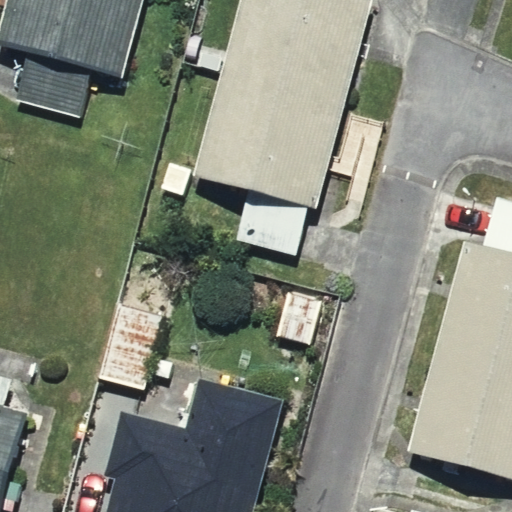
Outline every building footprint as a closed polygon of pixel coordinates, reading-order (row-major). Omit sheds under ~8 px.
[(0,0),(0,45),(18,51),(5,101),(66,117),(80,68),(107,75),(126,0),(0,0)] [(291,257),(304,207),(354,8),(322,0),(222,0),(175,189),(236,204),(227,240),(291,257)] [(511,214),(482,207),(469,256),(450,251),(398,455),(508,483),(511,469),(511,214)] [(326,306),(272,293),(256,361),(310,374),(326,306)] [(160,309),(102,298),(85,382),(143,394),(160,309)] [(254,511),(275,397),(181,381),(174,424),(112,414),(94,511),(254,511)]
